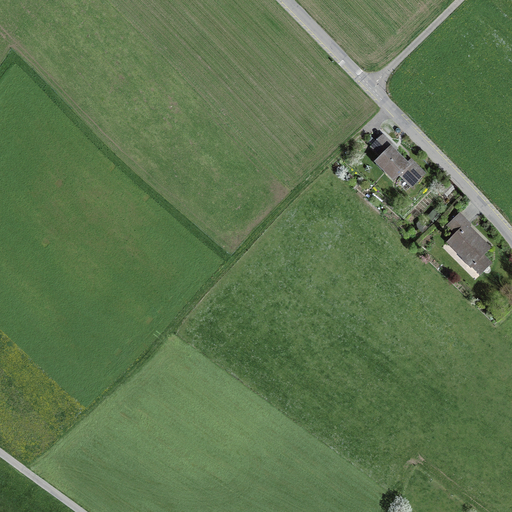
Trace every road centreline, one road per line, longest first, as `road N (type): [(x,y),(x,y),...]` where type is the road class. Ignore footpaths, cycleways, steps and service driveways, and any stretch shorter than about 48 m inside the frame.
road 1 (tertiary): [(370,87),(511,239)]
road 2 (unclassified): [(370,87),(459,0)]
road 3 (tertiary): [(285,0),(370,87)]
